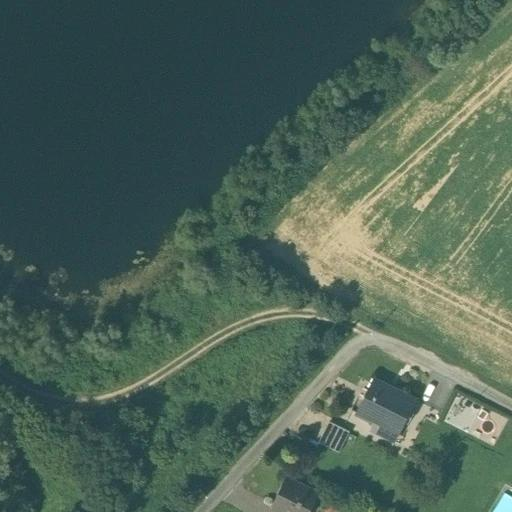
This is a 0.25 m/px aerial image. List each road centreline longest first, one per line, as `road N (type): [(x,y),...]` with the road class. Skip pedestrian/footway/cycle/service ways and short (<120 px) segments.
road 1 (track): [(376,341),(339,319),(289,311),(239,326),(129,392),(90,402),(55,401),(0,373)]
road 2 (residential): [(201,511),(350,349),(376,341),(398,348),(511,405)]
